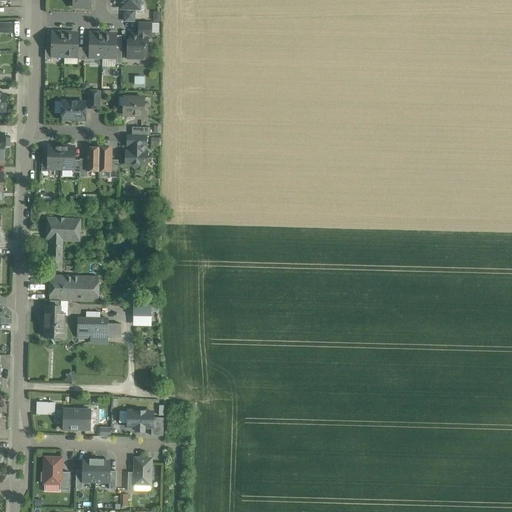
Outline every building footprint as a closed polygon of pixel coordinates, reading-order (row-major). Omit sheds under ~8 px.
[(120,0),(121,4),(125,8),(135,8),(142,1),(140,0),(120,0)] [(124,21),(135,22),(136,11),(125,11),(124,21)] [(151,22),(139,22),(139,34),(147,34),(147,35),(151,35),(151,22)] [(12,24),(0,23),(0,32),(12,32),(12,24)] [(65,34),(52,33),(52,47),(51,55),(52,55),(64,56),(65,34)] [(78,34),(65,34),(64,56),(77,56),(78,48),(78,34)] [(103,34),(90,34),(90,48),(89,56),(90,56),(102,56),(103,34)] [(116,35),(103,34),(102,56),(115,57),(116,48),(116,35)] [(139,34),(138,34),(138,35),(130,35),(130,41),(128,42),(127,58),(139,58),(139,55),(147,56),(147,35),(147,34),(139,34)] [(100,90),(89,90),(88,108),(99,108),(100,90)] [(144,97),(124,97),(124,106),(126,106),(125,115),(137,115),(139,118),(145,118),(146,110),(144,108),(144,97)] [(85,102),(62,101),(62,119),(85,120),(85,102)] [(150,127),(132,127),(132,135),(146,135),(150,135),(150,127)] [(132,135),(128,135),(128,146),(130,146),(145,147),(146,147),(146,135),(132,135)] [(61,146),(48,146),(48,159),(48,168),(61,168),(61,146)] [(74,147),(61,146),(61,168),(74,169),(74,160),(74,147)] [(145,147),(130,146),(130,151),(126,151),(126,164),(131,164),(136,169),(141,164),(147,165),(147,152),(144,152),(145,147)] [(99,147),(88,147),(87,159),(87,170),(87,171),(99,171),(99,147)] [(111,148),(99,147),(99,171),(110,171),(111,160),(111,148)] [(87,159),(80,159),(80,160),(80,172),(79,177),(87,177),(87,171),(87,170),(87,159)] [(118,160),(111,160),(110,171),(110,178),(118,178),(118,160)] [(80,219),(45,218),(45,240),(50,240),(62,241),(79,241),(79,233),(80,233),(80,219)] [(62,241),(50,240),(50,260),(62,261),(62,241)] [(62,261),(50,260),(50,269),(61,269),(62,261)] [(98,276),(50,275),(49,300),(50,300),(60,300),(99,301),(98,276)] [(50,300),(50,313),(45,313),(45,337),(64,337),(64,313),(60,313),(60,300),(50,300)] [(154,325),(154,310),(160,311),(160,303),(135,302),(134,325),(154,325)] [(108,319),(79,318),(78,336),(107,337),(107,324),(108,319)] [(122,324),(107,324),(107,337),(121,337),(122,324)] [(38,401),(38,413),(56,413),(56,401),(38,401)] [(86,409),(64,409),(64,429),(77,429),(77,428),(81,428),(81,429),(86,430),(86,423),(90,424),(90,416),(86,415),(86,409)] [(153,411),(128,410),(127,427),(136,427),(136,431),(144,431),(144,427),(151,427),(152,427),(153,417),(153,411)] [(164,418),(153,417),(152,427),(151,427),(151,435),(163,436),(164,418)] [(62,458),(45,457),(44,483),(60,484),(61,484),(61,472),(62,458)] [(97,459),(89,458),(89,461),(83,461),(82,470),(82,482),(96,482),(97,459)] [(151,458),(135,458),(135,472),(134,484),(135,484),(150,485),(151,458)] [(104,459),(97,459),(96,482),(110,483),(110,471),(111,462),(104,462),(104,459)] [(70,472),(61,472),(61,484),(60,484),(60,490),(70,490),(70,472)]
